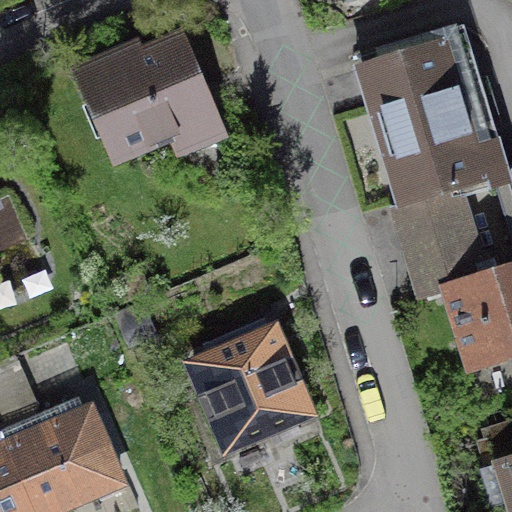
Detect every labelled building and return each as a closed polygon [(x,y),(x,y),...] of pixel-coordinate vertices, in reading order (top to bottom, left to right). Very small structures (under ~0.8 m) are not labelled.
[(496,179),(498,168),(478,103),(458,38),(374,63),(374,64),(359,69),(366,92),(382,91),(407,174),(393,182),(399,205),(415,201),(414,199),(450,189),(451,192),(496,179)] [(131,50),(81,72),(117,156),(172,132),(181,151),(219,135),(179,41),(158,50),(138,58),(131,50)] [(511,166),(501,170),(511,205),(511,268),(489,276),(448,288),(472,368),(511,355),(511,166)] [(397,206),(417,270),(470,255),(460,224),(451,192),(450,189),(414,199),(415,201),(399,205),(397,206)] [(0,218),(0,247),(24,238),(15,213),(0,218)] [(215,356),(195,365),(230,446),(305,413),(271,332),(259,337),(256,332),(254,326),(210,345),(215,356)] [(0,379),(0,430),(34,511),(50,511),(120,482),(89,410),(61,422),(59,416),(56,411),(25,424),(5,378),(0,379)] [(511,422),(486,431),(491,447),(496,463),(479,468),(491,505),(511,498),(511,422)] [(0,511),(34,511),(0,430),(0,511)]
